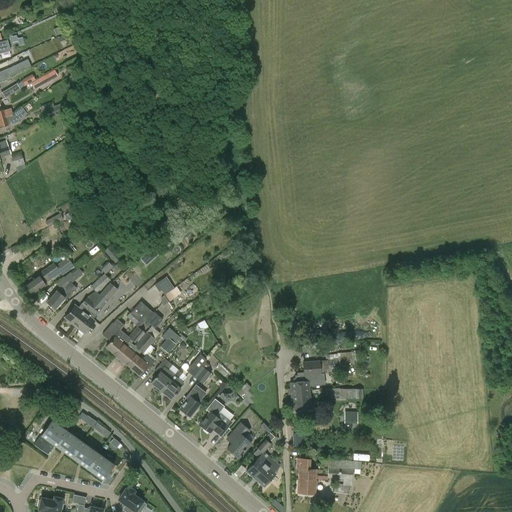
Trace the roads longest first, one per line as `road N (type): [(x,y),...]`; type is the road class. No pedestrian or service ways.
road 1 (residential): [(261,511),(29,321),(0,282)]
road 2 (unclassified): [(178,511),(136,455),(73,400),(0,391)]
